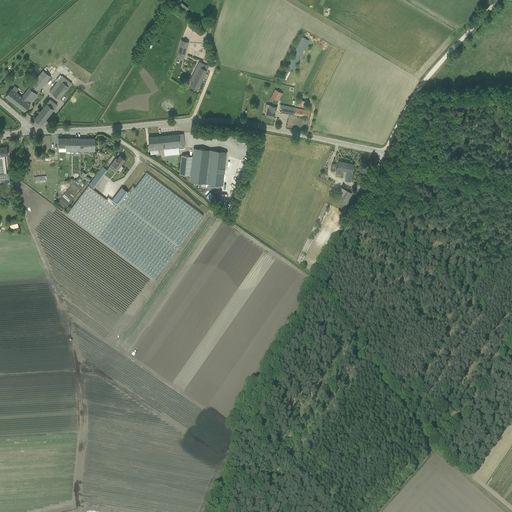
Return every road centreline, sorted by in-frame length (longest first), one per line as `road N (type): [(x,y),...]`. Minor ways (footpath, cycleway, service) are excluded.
road 1 (unclassified): [(511,179),(225,121),(31,132)]
road 2 (track): [(80,511),(84,382),(19,197),(21,133)]
road 3 (track): [(317,284),(409,102),(500,0)]
road 4 (track): [(317,284),(107,129)]
road 5 (track): [(433,449),(317,284)]
road 6 (track): [(194,121),(216,68),(211,37),(221,0)]
